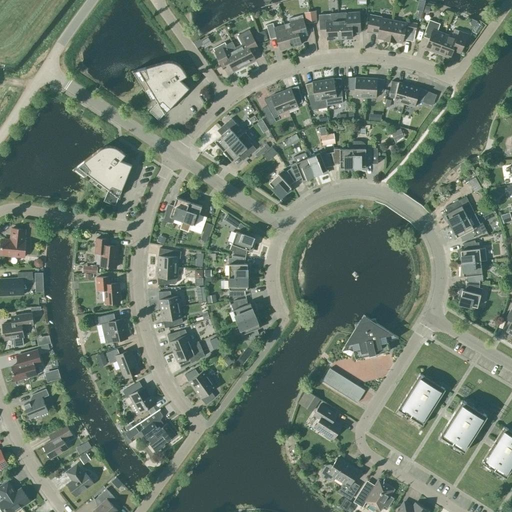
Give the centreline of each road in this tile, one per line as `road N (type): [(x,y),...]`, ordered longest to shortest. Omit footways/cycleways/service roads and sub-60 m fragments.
road 1 (residential): [(226,98),(279,71),(337,59),(392,61),(452,77),(511,0)]
road 2 (residential): [(139,511),(199,428),(148,341),(138,286),(141,227)]
road 3 (residential): [(455,511),(381,465),(360,441),(364,419),(430,318)]
road 4 (residential): [(174,154),(45,71)]
road 5 (residential): [(430,318),(440,260),(424,222),(388,195)]
road 6 (residential): [(0,211),(141,227)]
road 7 (residential): [(63,511),(38,480),(0,395)]
road 8 (residential): [(282,226),(174,154)]
